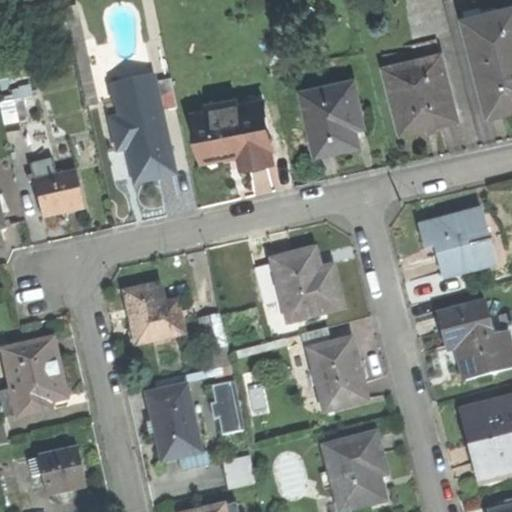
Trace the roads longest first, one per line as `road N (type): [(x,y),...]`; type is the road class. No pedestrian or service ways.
road 1 (residential): [(133,511),(81,282),(105,248),(363,191)]
road 2 (residential): [(363,191),(443,511)]
road 3 (residential): [(363,191),(511,158)]
